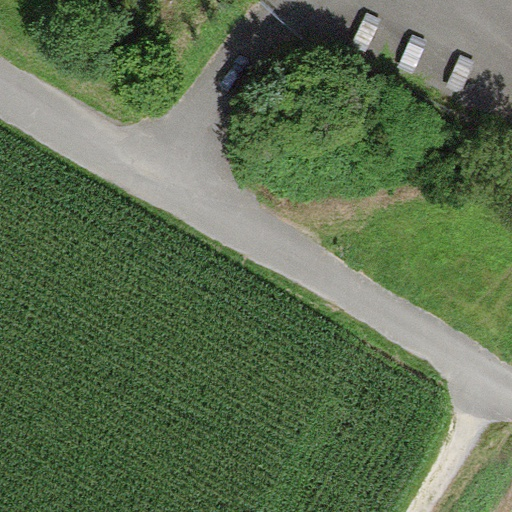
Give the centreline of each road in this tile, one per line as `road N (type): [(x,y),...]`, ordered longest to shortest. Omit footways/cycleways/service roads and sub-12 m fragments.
road 1 (track): [(0,93),(511,392)]
road 2 (track): [(485,381),(409,511)]
